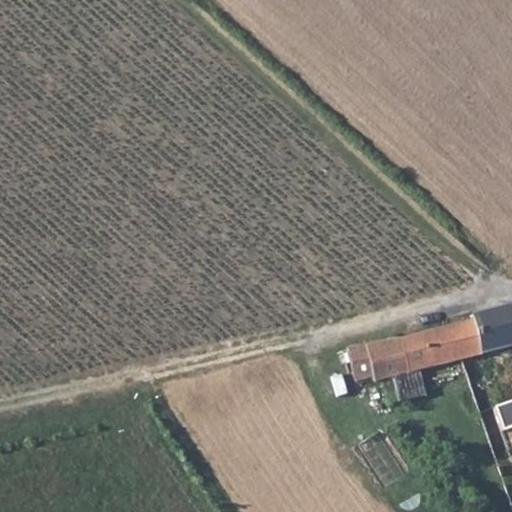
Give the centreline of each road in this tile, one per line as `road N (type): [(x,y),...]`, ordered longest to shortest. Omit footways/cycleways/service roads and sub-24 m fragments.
road 1 (track): [(0,403),(496,297)]
road 2 (track): [(496,297),(456,250),(178,0)]
